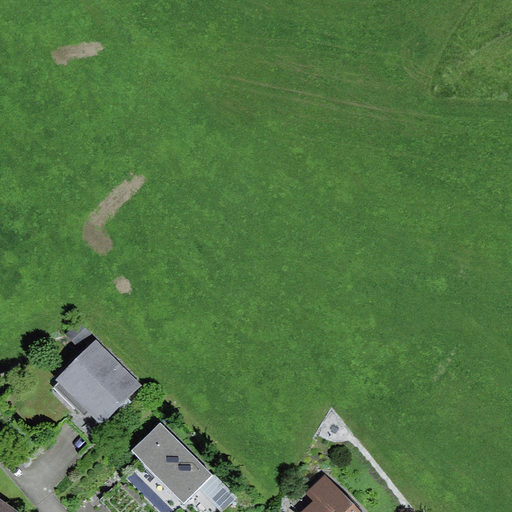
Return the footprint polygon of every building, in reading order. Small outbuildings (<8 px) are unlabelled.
[(85,355),(98,342),(78,323),(65,335),(85,355)] [(85,355),(54,386),(76,408),(86,418),(89,414),(101,426),(141,386),(98,342),(85,355)] [(160,424),(132,452),(184,504),(198,489),(212,476),(160,424)] [(212,476),(198,489),(220,511),(222,511),(238,498),(214,474),(212,476)] [(313,502),(302,511),(359,511),(326,476),(306,494),(313,502)] [(0,511),(19,511),(0,498),(0,511)]
